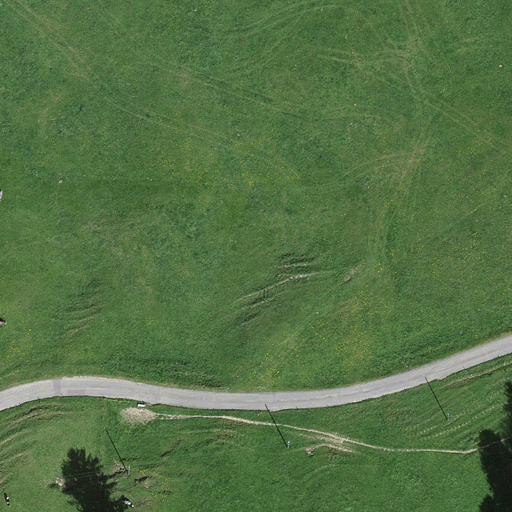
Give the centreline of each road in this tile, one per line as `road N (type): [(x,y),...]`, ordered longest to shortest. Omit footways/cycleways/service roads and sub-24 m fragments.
road 1 (unclassified): [(511,344),(335,397),(219,401),(67,386),(0,403)]
road 2 (track): [(278,401),(299,425),(420,475),(439,511)]
